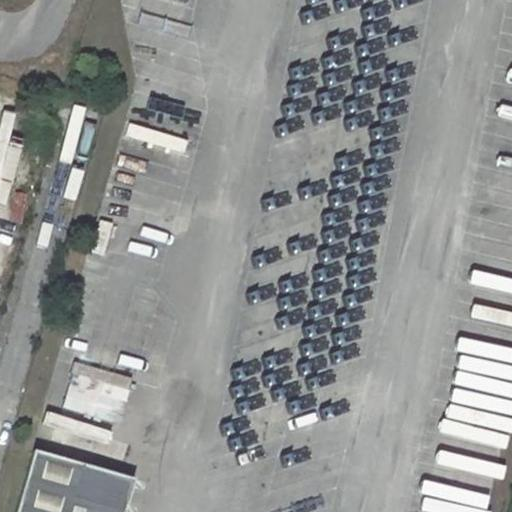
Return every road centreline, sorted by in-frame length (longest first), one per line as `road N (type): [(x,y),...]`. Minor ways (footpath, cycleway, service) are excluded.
road 1 (unknown): [(385,511),(438,294),(488,0)]
road 2 (unknown): [(232,187),(162,511)]
road 3 (unknown): [(0,395),(72,132)]
road 4 (unknown): [(251,0),(232,187)]
